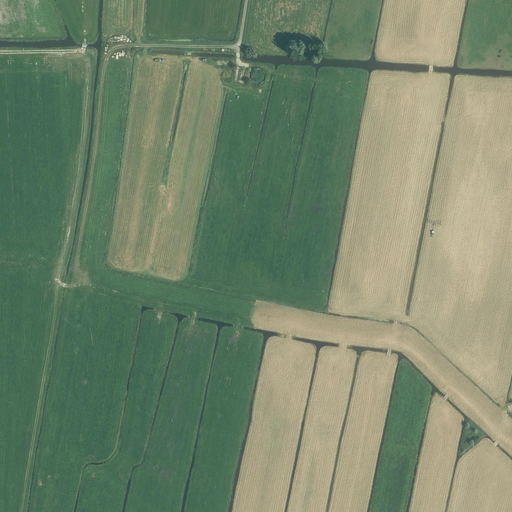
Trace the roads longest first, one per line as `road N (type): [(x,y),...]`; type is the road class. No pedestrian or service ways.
road 1 (track): [(447,0),(397,315)]
road 2 (track): [(347,511),(373,382),(397,315)]
